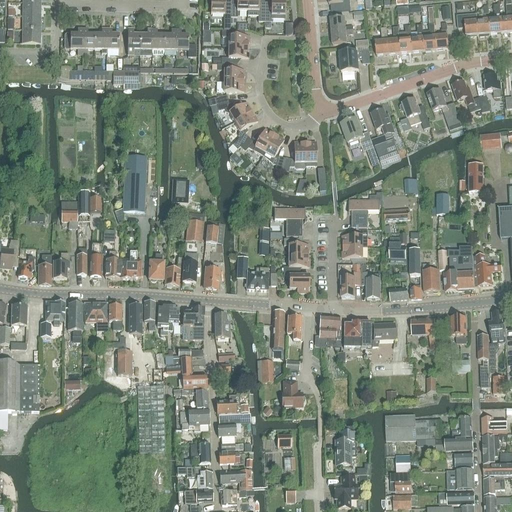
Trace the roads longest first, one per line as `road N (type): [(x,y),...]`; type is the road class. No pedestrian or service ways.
road 1 (residential): [(472,303),(480,511)]
road 2 (residential): [(206,300),(0,288)]
road 3 (residential): [(217,506),(206,300)]
road 4 (residential): [(323,112),(469,63),(511,59)]
road 5 (unclassified): [(332,310),(472,303)]
road 6 (residential): [(265,42),(258,91),(267,110),(298,127),(323,112)]
road 7 (unclassified): [(206,300),(332,310)]
road 8 (residential): [(61,2),(172,7),(181,0)]
